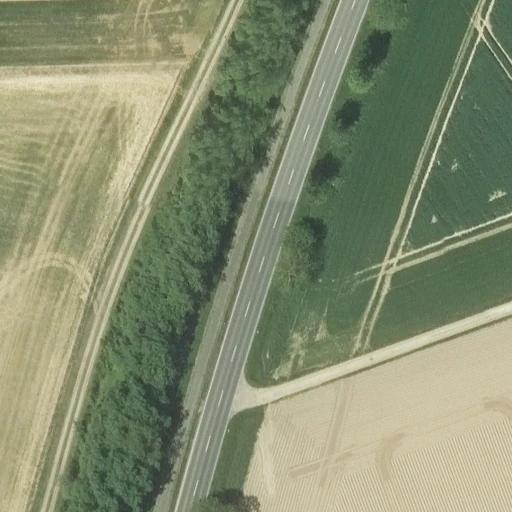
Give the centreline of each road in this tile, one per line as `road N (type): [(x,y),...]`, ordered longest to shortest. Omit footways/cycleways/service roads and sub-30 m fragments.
road 1 (track): [(43,511),(105,297),(236,0)]
road 2 (secondary): [(189,511),(282,199),(356,0)]
road 3 (track): [(304,0),(215,245),(139,511)]
road 4 (track): [(511,307),(217,412)]
